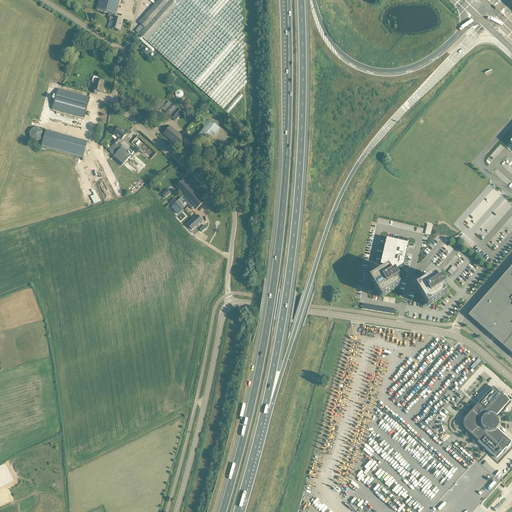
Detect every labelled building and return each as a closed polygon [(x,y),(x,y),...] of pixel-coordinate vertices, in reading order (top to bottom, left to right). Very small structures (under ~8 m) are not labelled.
[(99,0),(98,5),(96,10),(109,13),(116,15),(119,3),(120,0),(99,0)] [(238,6),(242,1),(240,0),(174,0),(172,3),(169,0),(159,0),(140,23),(145,28),(139,35),(224,109),(248,82),(245,80),(247,78),(245,76),(247,73),(244,71),(246,69),(244,67),(246,65),(244,62),(246,60),(243,58),(245,56),(243,54),(245,51),(242,49),(246,45),(241,41),(245,36),(241,32),(244,27),(240,23),(244,19),(239,14),(243,10),(238,6)] [(115,18),(116,15),(109,13),(108,17),(110,18),(110,20),(114,21),(112,29),(120,31),(121,27),(120,27),(122,19),(115,18)] [(146,48),(144,50),(153,58),(155,55),(146,48)] [(98,80),(98,78),(97,77),(95,76),(93,77),(92,82),(93,84),(95,84),(94,89),(93,88),(91,93),(97,95),(98,91),(101,92),(104,82),(98,80)] [(90,98),(85,97),(58,89),(52,109),(84,118),(90,98)] [(180,90),(177,91),(175,93),(176,96),(178,98),(182,98),(183,95),(183,92),(180,90)] [(229,114),(244,96),(240,93),(225,111),(229,114)] [(176,121),(184,112),(179,107),(177,109),(173,104),(166,112),(176,121)] [(52,111),(50,118),(83,127),(85,121),(62,115),(63,114),(52,111)] [(219,130),(213,124),(208,120),(203,126),(204,128),(198,135),(201,138),(207,143),(219,130)] [(181,136),(180,135),(171,127),(164,134),(175,143),(181,136)] [(38,128),(32,129),(29,133),(30,139),(35,142),(41,141),(44,136),(42,131),(38,128)] [(121,140),(123,139),(126,135),(122,131),(119,128),(114,134),(119,138),(114,143),(117,145),(121,140)] [(88,142),(46,130),(41,147),(84,159),(88,142)] [(181,136),(175,143),(184,151),(190,144),(181,136)] [(135,137),(131,143),(137,146),(140,140),(135,137)] [(249,149),(246,145),(242,142),(240,145),(247,152),(249,149)] [(130,158),(116,146),(111,151),(115,154),(113,158),(122,166),(130,158)] [(134,154),(129,159),(140,171),(145,166),(134,154)] [(173,205),(171,207),(172,207),(175,210),(175,211),(178,214),(181,211),(179,209),(186,203),(192,210),(195,208),(196,209),(204,203),(184,180),(176,187),(184,195),(177,202),(173,205)] [(198,215),(187,225),(192,230),(202,220),(198,215)] [(381,262),(380,265),(391,268),(390,272),(392,274),(393,268),(403,270),(403,267),(407,253),(408,248),(409,244),(386,239),(381,262)] [(451,275),(456,269),(452,266),(447,271),(451,275)] [(502,346),(511,334),(511,266),(468,316),(502,346)] [(395,273),(392,274),(390,272),(388,268),(370,280),(381,299),(400,287),(396,281),(399,280),(395,273)] [(438,282),(435,277),(416,288),(421,296),(420,297),(423,299),(428,307),(446,295),(443,289),(446,288),(441,280),(438,282)] [(511,334),(502,346),(511,354),(511,334)] [(478,358),(470,366),(473,369),(481,361),(478,358)] [(463,422),(463,423),(463,425),(463,426),(464,428),(465,429),(466,430),(478,441),(497,458),(503,452),(506,448),(507,449),(511,443),(504,436),(496,429),(497,428),(498,427),(498,425),(499,424),(499,423),(498,421),(498,420),(497,419),(497,417),(496,416),(503,408),(509,401),(505,395),(503,396),(500,393),(498,392),(493,387),(476,406),(465,418),(464,419),(464,421),(463,422)] [(330,488),(324,495),(329,500),(335,493),(330,488)] [(479,492),(468,502),(473,507),(483,497),(479,492)] [(336,506),(343,500),(340,497),(333,502),(336,506)]
